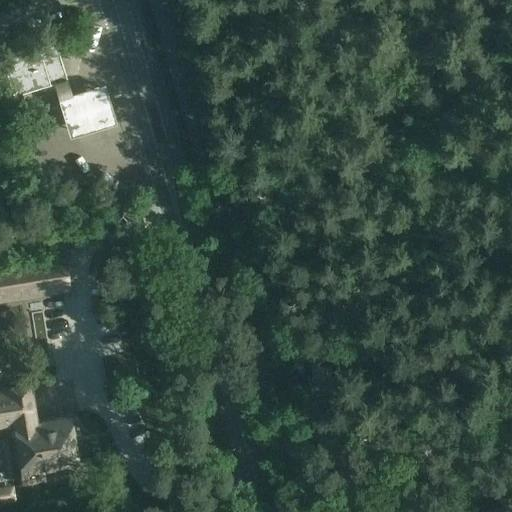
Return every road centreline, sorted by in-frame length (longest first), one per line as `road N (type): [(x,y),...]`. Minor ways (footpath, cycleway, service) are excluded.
road 1 (secondary): [(264,511),(177,216)]
road 2 (secondary): [(104,0),(164,200),(177,216)]
road 3 (secondary): [(177,216),(175,149),(132,0)]
